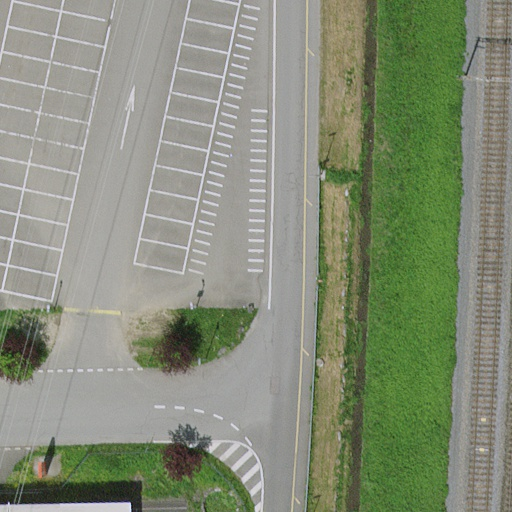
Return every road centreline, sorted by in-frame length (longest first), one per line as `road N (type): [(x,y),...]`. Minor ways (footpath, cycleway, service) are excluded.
road 1 (unclassified): [(281,404),(288,0)]
road 2 (unclassified): [(0,413),(281,404)]
